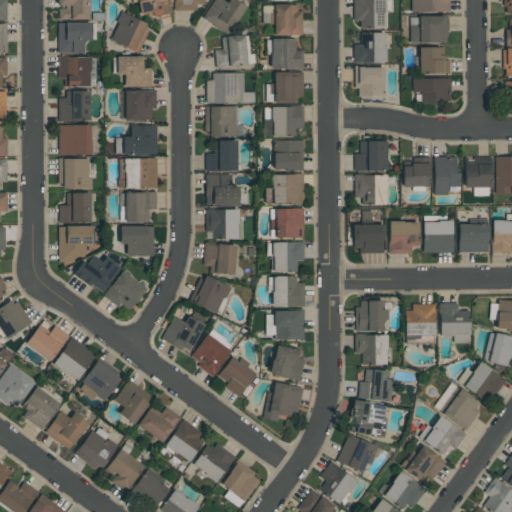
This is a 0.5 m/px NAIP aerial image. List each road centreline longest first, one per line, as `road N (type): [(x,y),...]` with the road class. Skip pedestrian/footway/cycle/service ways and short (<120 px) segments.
road 1 (residential): [(329,0),(328,401),(313,439),(259,511)]
road 2 (residential): [(35,271),(53,294),(291,471)]
road 3 (residential): [(179,53),(181,227),(175,264),(131,349)]
road 4 (residential): [(32,0),(35,271)]
road 5 (residential): [(328,121),(511,128)]
road 6 (residential): [(329,282),(511,281)]
road 7 (residential): [(476,0),(478,129)]
road 8 (residential): [(0,434),(103,511)]
